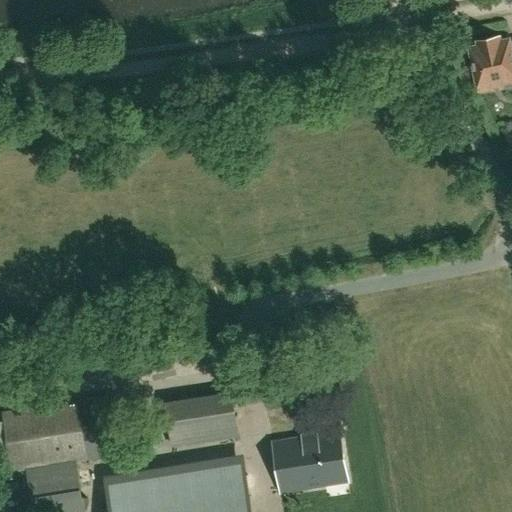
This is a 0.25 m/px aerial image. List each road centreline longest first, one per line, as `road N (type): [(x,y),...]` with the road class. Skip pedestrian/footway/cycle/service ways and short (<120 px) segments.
road 1 (track): [(410,23),(184,64),(0,73)]
road 2 (unclassified): [(511,209),(401,0)]
